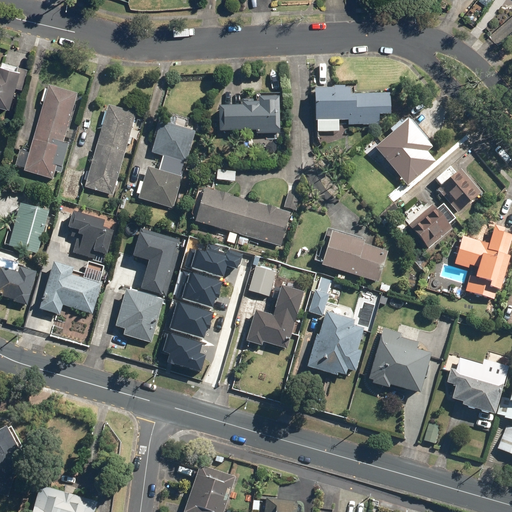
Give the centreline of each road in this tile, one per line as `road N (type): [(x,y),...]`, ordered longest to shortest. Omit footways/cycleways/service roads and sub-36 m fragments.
road 1 (secondary): [(160,404),(511,505)]
road 2 (residential): [(414,39),(104,37)]
road 3 (secondary): [(0,354),(160,404)]
road 4 (residential): [(511,155),(414,39)]
